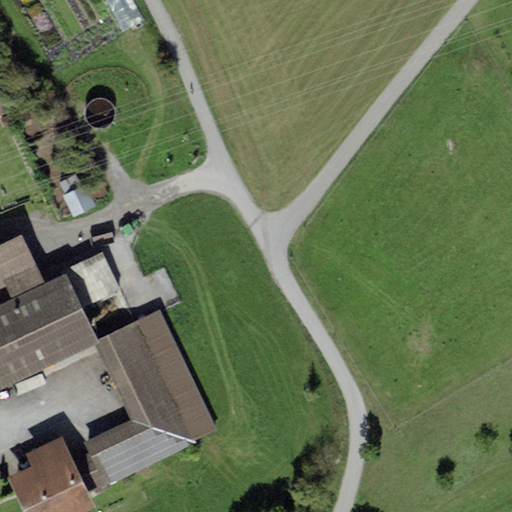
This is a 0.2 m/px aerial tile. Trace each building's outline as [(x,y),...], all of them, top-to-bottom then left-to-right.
[(77,217),(99,208),(89,186),(68,196),(77,217)] [(21,234),(0,244),(0,289),(6,286),(12,298),(44,282),(21,234)] [(65,273),(0,303),(0,389),(98,344),(96,339),(65,273)] [(160,310),(96,339),(98,344),(133,418),(84,441),(89,453),(73,461),(89,493),(218,433),(160,310)] [(31,467),(7,478),(23,511),(84,511),(95,507),(89,493),(73,461),(62,436),(25,454),(31,467)]
